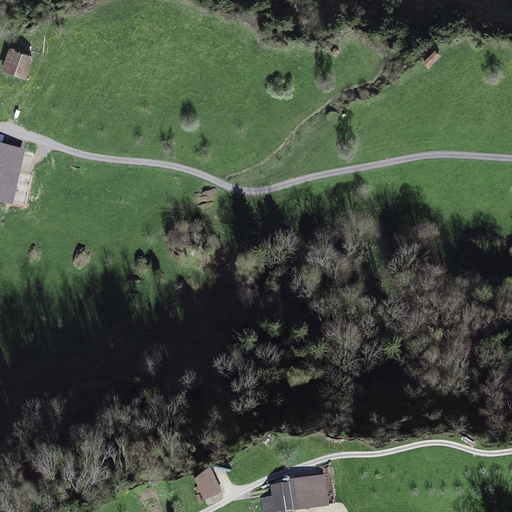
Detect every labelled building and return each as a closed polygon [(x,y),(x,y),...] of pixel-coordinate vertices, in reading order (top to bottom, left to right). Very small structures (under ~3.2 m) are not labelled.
[(33,54),(9,45),(1,67),(25,76),(33,54)] [(440,56),(435,52),(424,62),(429,67),(440,56)] [(0,143),(0,201),(13,205),(25,149),(0,143)] [(236,452),(227,461),(232,465),(241,456),(236,452)] [(212,464),(194,471),(205,499),(223,492),(212,464)] [(281,511),(328,505),(324,479),(273,486),(274,497),(265,498),(267,511),(281,511)]
